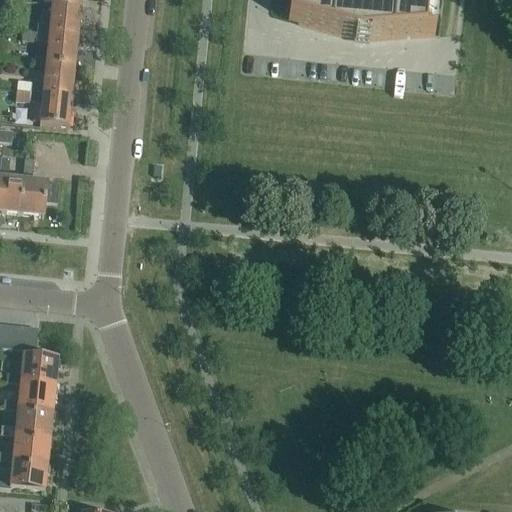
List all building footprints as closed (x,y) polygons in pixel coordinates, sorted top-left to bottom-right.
[(51,0),(51,7),(81,10),(81,0),(51,0)] [(289,0),(287,23),(287,24),(354,43),(353,48),(368,49),(368,44),(434,38),(434,37),(437,0),(289,0)] [(81,10),(51,7),(48,28),(43,28),(43,25),(37,24),(36,27),(22,25),(21,34),(76,40),(77,26),(79,26),(81,10)] [(76,40),(21,34),(20,43),(34,44),(34,47),(41,47),(41,45),(47,45),(45,66),(75,70),(76,53),(74,53),(76,40)] [(75,70),(45,66),(42,88),(36,87),(37,85),(30,84),(30,87),(17,86),(16,94),(70,99),(71,86),(73,86),(75,70)] [(0,73),(0,82),(15,83),(16,74),(0,73)] [(70,99),(16,94),(15,93),(14,102),(28,104),(28,107),(34,107),(34,104),(41,105),(38,127),(69,130),(71,112),(69,112),(70,99)] [(0,216),(18,218),(22,185),(7,183),(9,163),(0,162),(0,164),(0,216)] [(24,164),(22,185),(18,218),(43,221),(44,207),(56,208),(58,188),(46,187),(31,185),(33,165),(24,164)] [(0,328),(0,352),(10,353),(12,330),(0,328)] [(12,330),(10,353),(22,355),(24,331),(12,330)] [(24,331),(22,355),(35,356),(37,333),(24,331)] [(19,386),(54,389),(57,362),(22,359),(20,379),(6,377),(5,387),(19,388),(19,386)] [(16,412),(52,415),(54,389),(19,386),(19,388),(17,405),(3,404),(2,413),(16,414),(16,412)] [(14,438),(49,441),(52,415),(16,412),(16,414),(15,431),(1,430),(0,436),(0,439),(13,441),(14,438)] [(11,464),(46,468),(49,441),(14,438),(13,441),(12,458),(0,457),(0,466),(11,467),(11,464)] [(9,491),(44,494),(46,468),(11,464),(11,467),(9,484),(0,482),(0,492),(9,493),(9,491)]
